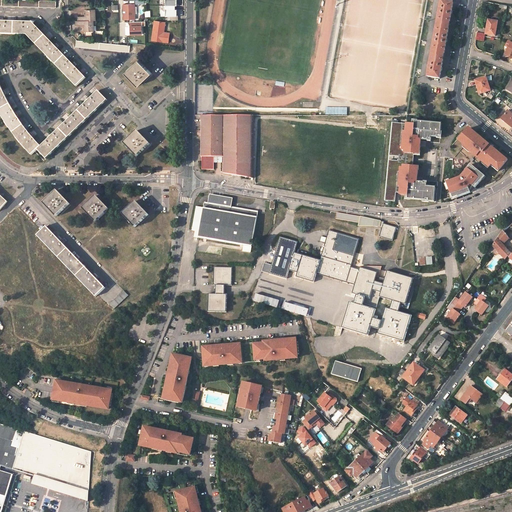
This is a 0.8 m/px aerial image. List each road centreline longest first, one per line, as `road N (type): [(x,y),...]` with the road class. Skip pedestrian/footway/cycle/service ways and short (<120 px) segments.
road 1 (residential): [(188,180),(406,217),(460,208),(511,179)]
road 2 (tertiary): [(119,432),(174,284),(188,180)]
road 3 (unclassified): [(404,446),(489,334)]
road 4 (residential): [(119,432),(59,417),(0,381)]
road 5 (residential): [(188,180),(59,178)]
road 6 (secondary): [(511,445),(390,489)]
road 7 (residential): [(113,284),(26,194)]
road 8 (secondary): [(394,496),(511,452)]
road 9 (residential): [(511,147),(459,104),(465,48)]
